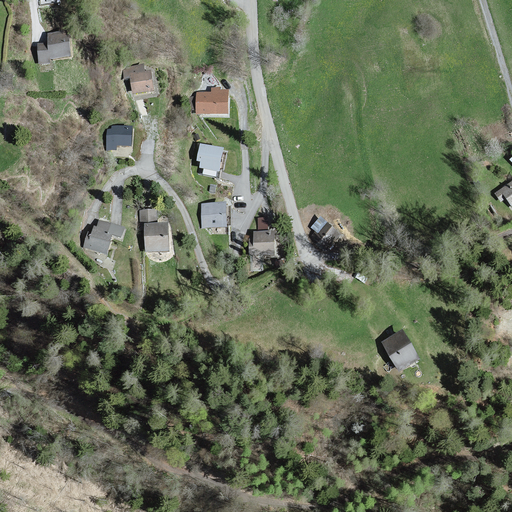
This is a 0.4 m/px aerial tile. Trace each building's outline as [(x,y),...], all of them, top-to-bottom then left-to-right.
[(91,59),(91,36),(62,37),(62,46),(49,46),(49,65),(62,64),(62,59),(91,59)] [(168,74),(142,76),(144,95),(169,93),(168,74)] [(226,90),(217,90),(217,95),(201,95),(201,116),(237,116),(237,94),(226,94),(226,90)] [(146,130),(116,129),(115,147),(145,149),(146,130)] [(235,153),(209,147),(205,164),(210,165),(209,170),(231,174),(235,153)] [(511,183),(497,194),(503,202),(507,199),(511,206),(511,183)] [(239,208),(211,208),(211,229),(239,229),(239,208)] [(170,213),(153,214),(153,227),(170,226),(170,213)] [(344,236),(323,219),(314,230),(319,234),(315,238),(332,251),(344,236)] [(147,231),(119,223),(117,230),(114,229),(109,249),(133,255),(138,238),(145,240),(147,231)] [(189,228),(165,230),(167,254),(191,253),(189,228)] [(274,233),(257,233),(257,240),(251,240),(251,255),(274,254),(274,233)] [(416,358),(401,333),(384,344),(399,368),(416,358)]
